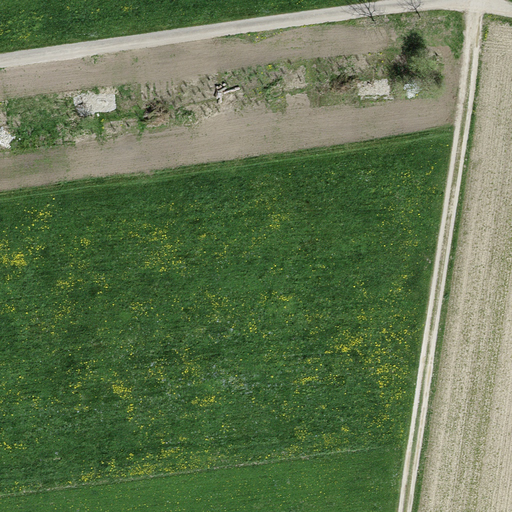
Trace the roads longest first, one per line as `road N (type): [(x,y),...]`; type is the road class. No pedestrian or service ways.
road 1 (track): [(478,0),(405,511)]
road 2 (unclassified): [(0,64),(466,0)]
